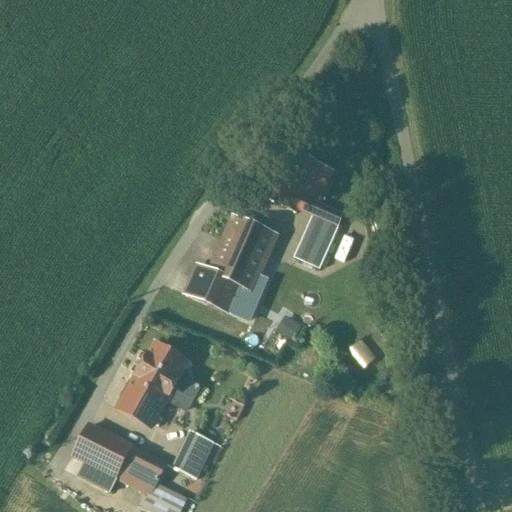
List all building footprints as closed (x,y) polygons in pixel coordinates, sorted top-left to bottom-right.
[(297,154),(271,202),(295,216),(321,167),(297,154)] [(273,237),(234,220),(211,275),(210,276),(238,288),(249,293),(273,237)] [(337,231),(311,220),(299,247),(325,258),(337,231)] [(211,275),(197,269),(185,296),(227,314),(238,288),(210,276),(211,275)] [(284,317),(276,334),(296,343),(303,326),(284,317)] [(186,367),(154,348),(118,411),(151,430),(166,402),(186,413),(198,390),(179,379),(186,367)] [(100,434),(87,428),(72,458),(85,464),(100,434)] [(131,450),(100,434),(85,464),(116,480),(131,450)] [(212,445),(190,434),(172,470),(172,471),(195,482),(212,445)] [(166,467),(131,450),(116,480),(150,497),(151,497),(166,467)] [(180,511),(195,482),(172,471),(172,470),(166,467),(151,497),(150,497),(143,511),(145,511),(180,511)] [(127,511),(131,505),(78,477),(70,496),(68,498),(84,511),(127,511)]
